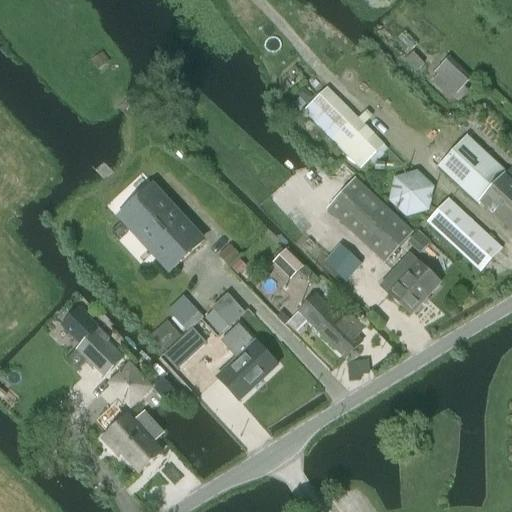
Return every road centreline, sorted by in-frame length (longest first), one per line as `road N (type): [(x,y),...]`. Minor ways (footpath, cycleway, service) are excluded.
road 1 (tertiary): [(178,511),(511,308)]
road 2 (track): [(511,245),(255,0)]
